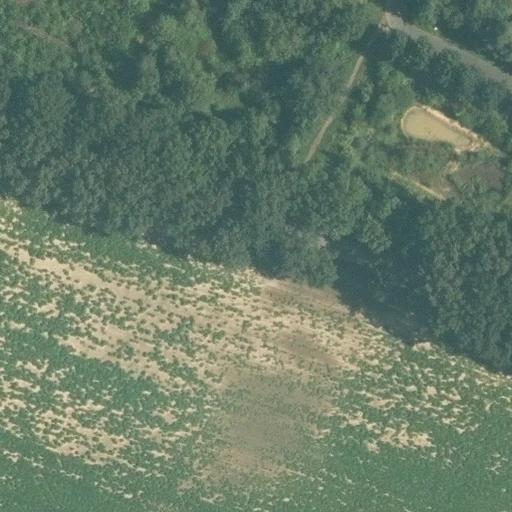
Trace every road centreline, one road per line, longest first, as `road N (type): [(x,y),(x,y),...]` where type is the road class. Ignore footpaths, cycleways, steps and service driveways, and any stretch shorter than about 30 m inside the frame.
road 1 (unclassified): [(511,307),(0,129)]
road 2 (residential): [(511,86),(393,24),(396,0)]
